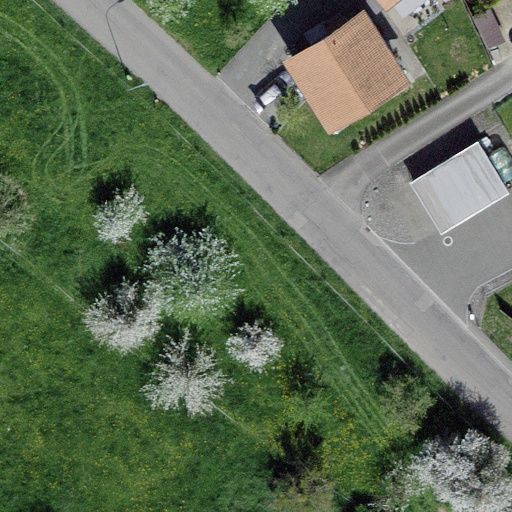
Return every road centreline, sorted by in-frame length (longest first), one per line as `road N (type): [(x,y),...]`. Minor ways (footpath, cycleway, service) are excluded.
road 1 (residential): [(86,0),(311,230)]
road 2 (residential): [(311,230),(437,356),(511,409)]
road 3 (residential): [(311,230),(511,75)]
